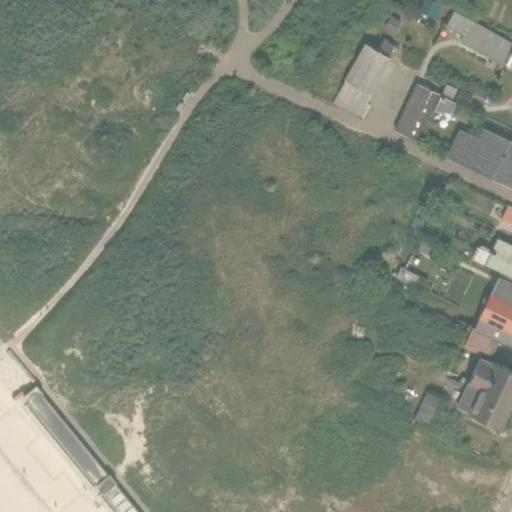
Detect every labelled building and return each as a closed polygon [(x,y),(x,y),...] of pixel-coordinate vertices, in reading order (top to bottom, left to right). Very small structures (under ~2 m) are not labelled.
[(507,65),(511,56),(511,42),(456,14),(446,34),(507,65)] [(394,62),(366,49),(339,104),(367,118),(394,62)] [(421,141),(441,96),(418,86),(398,131),(421,141)] [(453,113),(457,103),(442,97),(438,108),(453,113)] [(511,141),(486,130),(482,139),(463,131),(450,161),(511,188),(511,141)] [(511,281),(511,242),(510,242),(507,249),(494,243),(491,250),(495,252),(493,258),(475,251),(470,263),(511,281)] [(506,335),(511,321),(511,288),(495,281),(472,334),(485,340),(501,346),(506,335)] [(478,356),(485,340),(472,334),(465,350),(478,356)] [(511,337),(506,335),(501,346),(511,351),(511,337)] [(511,400),(511,376),(476,362),(456,413),(500,430),(510,406),(511,400)] [(39,385),(26,395),(29,398),(103,489),(121,511),(142,511),(115,478),(41,388),(39,385)] [(429,391),(418,416),(430,422),(442,397),(429,391)]
